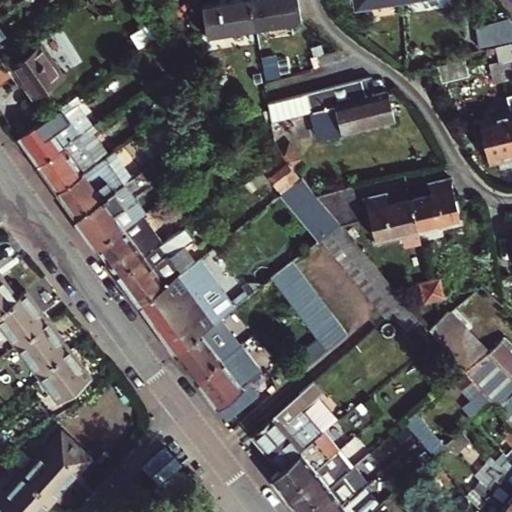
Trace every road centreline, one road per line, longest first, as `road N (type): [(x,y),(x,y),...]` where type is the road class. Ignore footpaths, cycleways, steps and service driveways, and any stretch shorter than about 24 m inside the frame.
road 1 (residential): [(261,511),(19,190)]
road 2 (residential): [(511,198),(482,189),(418,94),(336,30),(320,0)]
